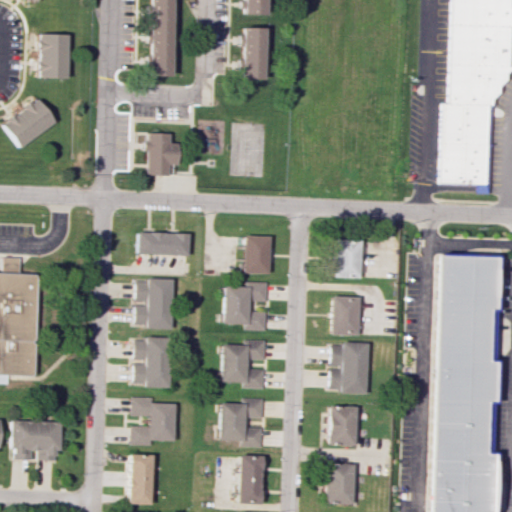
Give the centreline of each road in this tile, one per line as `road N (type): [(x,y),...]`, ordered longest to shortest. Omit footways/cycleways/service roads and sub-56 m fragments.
road 1 (residential): [(103,200),(87,511)]
road 2 (residential): [(299,206),(285,511)]
road 3 (residential): [(511,217),(280,204)]
road 4 (residential): [(107,0),(103,200)]
road 5 (residential): [(202,0),(201,94),(104,92)]
road 6 (residential): [(280,204),(103,200)]
